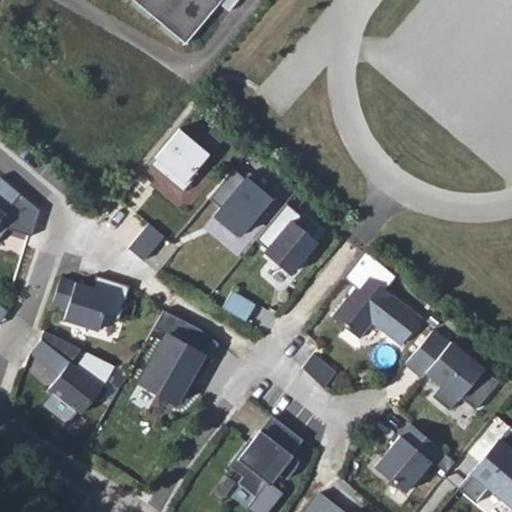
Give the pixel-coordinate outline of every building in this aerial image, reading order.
[(133,0),(185,43),(221,0),(133,0)] [(224,135),(214,126),(202,140),(213,149),(224,135)] [(179,128),(149,163),(182,192),(200,170),(197,168),(209,153),(179,128)] [(233,169),(208,198),(220,208),(215,214),(222,220),(219,223),(239,239),(277,195),(250,173),(244,179),(233,169)] [(18,194),(0,179),(0,238),(13,218),(8,211),(18,194)] [(302,216),(286,203),(256,240),(274,255),(272,259),(290,274),(317,241),(296,223),(302,216)] [(222,220),(215,214),(212,217),(219,223),(222,220)] [(150,233),(129,257),(144,271),(165,246),(150,233)] [(350,297),(333,317),(358,338),(372,321),(400,345),(421,318),(366,273),(355,286),(357,288),(352,294),(350,297)] [(61,287),(52,314),(67,319),(63,329),(99,340),(103,324),(119,329),(130,295),(96,285),(93,297),(61,287)] [(231,291),(221,308),(244,322),(254,304),(231,291)] [(0,322),(9,308),(0,301),(0,322)] [(212,355),(167,326),(136,388),(185,409),(212,355)] [(498,380),(452,344),(428,373),(442,387),(432,398),(448,409),(455,399),(472,409),(498,380)] [(40,350),(30,363),(59,386),(48,399),(80,424),(101,398),(114,376),(84,360),(75,377),(40,350)] [(311,356),(300,370),(323,389),(334,375),(311,356)] [(310,440),(271,414),(231,468),(254,495),(247,510),(250,511),(270,511),(287,488),(279,480),(310,440)] [(444,453),(408,423),(374,468),(407,496),(444,453)] [(511,426),(509,424),(469,474),(511,509),(511,426)] [(341,511),(313,490),(299,511),(341,511)]
